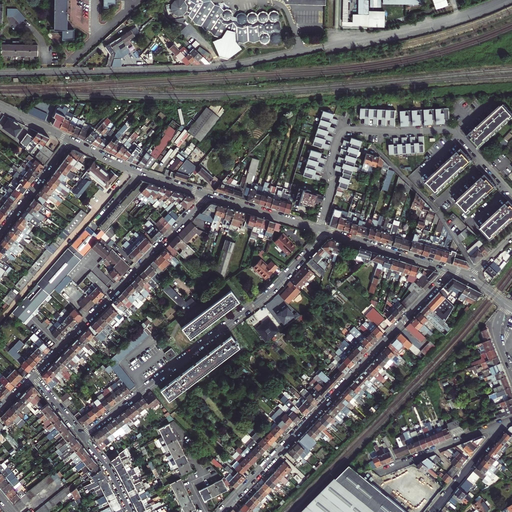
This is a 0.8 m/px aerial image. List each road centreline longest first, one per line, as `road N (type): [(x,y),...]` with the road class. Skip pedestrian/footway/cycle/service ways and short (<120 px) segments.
road 1 (residential): [(222,511),(451,270)]
road 2 (residential): [(324,231),(271,291),(82,436)]
road 3 (residential): [(0,72),(203,69),(301,52)]
road 4 (residential): [(319,229),(338,137),(349,130),(452,131),(511,193)]
road 5 (residential): [(207,194),(33,375)]
road 6 (residential): [(371,144),(433,205),(477,269)]
road 7 (tertiary): [(70,140),(207,194)]
road 8 (residential): [(503,422),(377,473)]
road 9 (tertiary): [(324,231),(451,270)]
